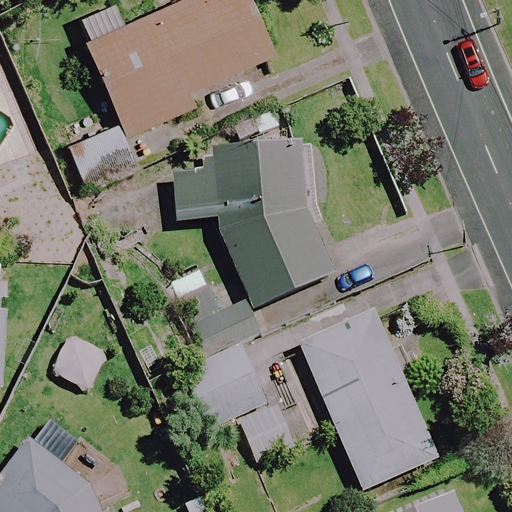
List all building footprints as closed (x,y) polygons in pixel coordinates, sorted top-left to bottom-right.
[(184,0),(76,47),(112,129),(58,152),(80,202),(134,179),(117,140),(185,110),(179,97),(265,60),(238,0),(184,0)] [(245,314),(331,279),(276,146),(158,195),(173,233),(205,220),(240,306),(211,319),(191,277),(162,291),(195,361),(254,333),(245,314)] [(432,465),(367,318),(292,351),(357,498),(432,465)] [(281,454),(260,407),(238,359),(182,384),(203,432),(230,420),(250,467),(281,454)] [(89,511),(80,491),(27,447),(0,477),(8,484),(0,492),(0,511),(89,511)] [(452,511),(447,498),(415,511),(452,511)]
